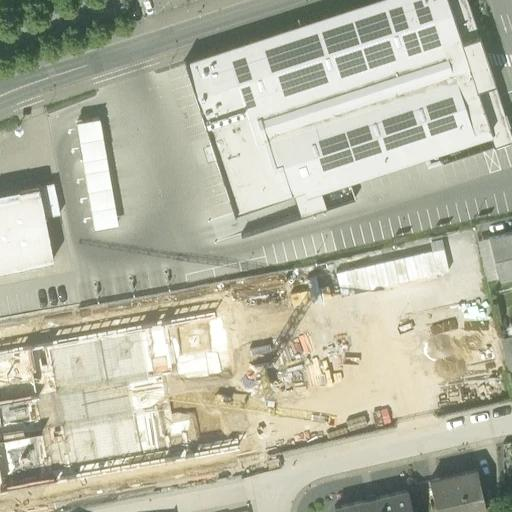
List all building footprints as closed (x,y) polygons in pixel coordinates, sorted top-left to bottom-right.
[(446,0),(372,0),(185,61),(234,212),(288,193),(488,129),(462,48),(446,0)] [(92,219),(94,229),(117,225),(115,215),(112,195),(108,177),(103,145),(100,127),(98,117),(75,121),(77,132),(80,149),(86,181),(89,199),(92,219)] [(0,249),(4,269),(53,259),(44,216),(60,213),(54,182),(38,185),(38,184),(18,188),(18,187),(0,190),(0,249)] [(511,231),(489,237),(499,280),(511,276),(511,273),(511,271),(511,270),(511,231)] [(307,282),(385,271),(382,251),(304,262),(307,282)] [(0,448),(300,404),(282,281),(0,322),(0,448)] [(511,335),(500,338),(508,371),(511,369),(511,335)] [(143,491),(155,490),(152,467),(140,468),(143,491)] [(476,469),(429,480),(436,511),(484,511),(486,511),(476,469)] [(411,511),(407,490),(334,506),(335,511),(411,511)]
